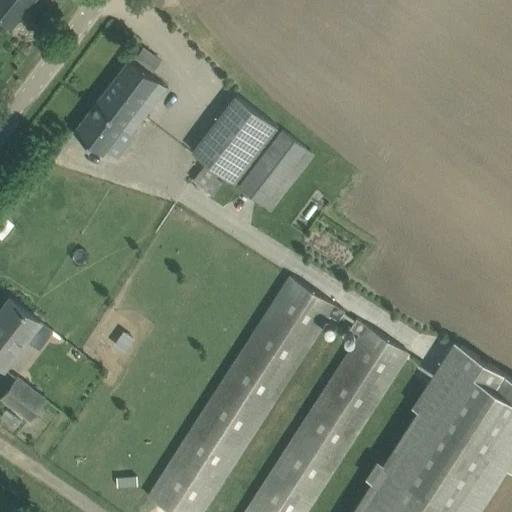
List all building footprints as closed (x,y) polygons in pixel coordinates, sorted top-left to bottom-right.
[(0,0),(0,14),(12,24),(31,0),(0,0)] [(167,85),(130,57),(74,130),(103,152),(123,126),(131,132),(167,85)] [(234,182),(278,125),(237,93),(193,151),(234,182)] [(271,210),(315,153),(282,128),(238,185),(271,210)] [(207,189),(218,174),(203,163),(192,179),(207,189)] [(345,309),(330,300),(290,274),(148,494),(176,511),(192,511),(323,311),(338,319),(345,309)] [(40,320),(10,297),(0,310),(0,363),(5,367),(26,338),(40,349),(53,331),(40,320)] [(400,345),(364,322),(357,317),(349,328),(356,333),(244,505),(239,511),(305,511),(408,350),(400,345)] [(476,511),(511,456),(511,376),(462,344),(382,461),(372,479),(350,511),(476,511)] [(46,397),(18,376),(3,396),(30,417),(46,397)] [(137,474),(126,475),(126,485),(138,485),(137,474)]
